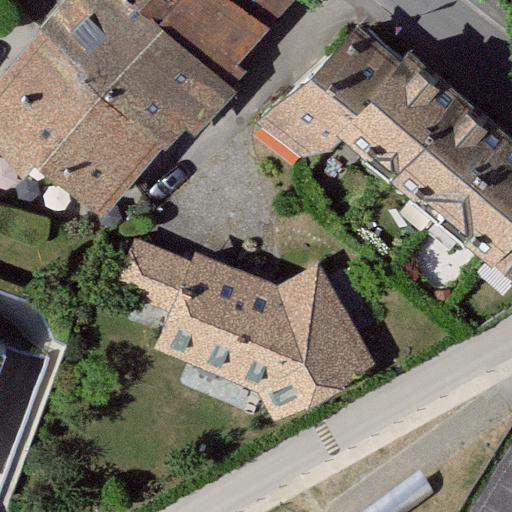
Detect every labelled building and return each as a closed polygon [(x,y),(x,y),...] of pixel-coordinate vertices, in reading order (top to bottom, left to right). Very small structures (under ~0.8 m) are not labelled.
[(166,9),(154,0),(78,0),(52,32),(165,139),(186,118),(196,128),(238,82),(166,9)] [(173,0),(154,0),(166,9),(173,0)] [(236,52),(264,22),(239,0),(173,0),(166,9),(238,82),(250,68),(236,52)] [(239,0),(264,22),(283,0),(239,0)] [(344,128),(405,58),(358,14),(265,114),(316,163),(344,128)] [(165,139),(52,32),(0,94),(0,128),(28,154),(35,144),(100,203),(165,139)] [(511,123),(419,41),(405,58),(344,128),(368,150),(376,142),(472,222),(464,232),(511,273),(511,123)] [(176,307),(193,259),(141,240),(123,288),(176,307)] [(273,276),(201,246),(193,259),(176,307),(159,342),(265,388),(279,416),(381,359),(324,259),(287,281),(273,276)] [(511,511),(511,464),(481,511),(511,511)]
